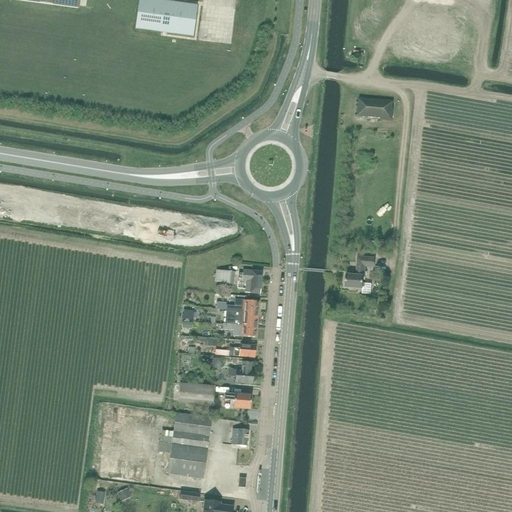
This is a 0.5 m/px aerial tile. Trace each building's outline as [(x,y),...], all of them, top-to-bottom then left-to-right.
[(14,0),(78,8),(78,0),(14,0)] [(193,36),(197,6),(155,0),(139,0),(135,29),(193,36)] [(392,102),(392,101),(359,98),(357,116),(380,118),(380,120),(392,121),(393,102),(392,102)] [(374,267),(375,258),(357,257),(356,275),(346,274),(345,287),(362,289),(362,294),(370,294),(371,284),(363,284),(364,276),(365,276),(366,266),(374,267)] [(233,284),(234,278),(235,272),(217,270),(217,275),(216,282),(233,284)] [(259,294),(261,272),(242,270),(242,273),(239,273),(238,279),(242,279),(241,281),(245,282),(244,293),(259,294)] [(258,313),(259,302),(235,300),(234,306),(226,305),(226,310),(258,313)] [(192,320),(193,309),(184,309),(183,319),(192,320)] [(257,326),(258,313),(226,310),(225,323),(257,326)] [(257,326),(225,323),(223,323),(222,329),(233,330),(234,329),(241,330),(241,336),(256,338),(257,326)] [(229,351),(228,356),(249,357),(254,358),(255,346),(240,344),(240,349),(229,348),(229,351)] [(222,371),(223,359),(213,358),(212,370),(222,371)] [(251,363),(249,363),(242,362),(241,371),(229,370),(229,375),(236,376),(235,382),(252,384),(253,372),(250,372),(251,363)] [(213,405),(215,386),(180,383),(180,384),(175,383),(173,401),(179,402),(213,405)] [(234,394),(233,395),(224,394),(224,400),(233,401),(233,407),(250,409),(251,396),(234,394)] [(203,479),(212,419),(176,413),(173,432),(163,430),(161,442),(172,443),(167,474),(203,479)] [(104,440),(118,440),(118,427),(104,428),(104,440)] [(247,446),(248,430),(232,429),(231,445),(247,446)] [(104,469),(126,470),(126,459),(104,458),(104,469)] [(126,488),(116,492),(120,501),(130,496),(126,488)] [(198,502),(199,494),(180,492),(179,499),(198,502)] [(219,505),(220,503),(204,501),(202,511),(231,511),(232,507),(219,505)]
